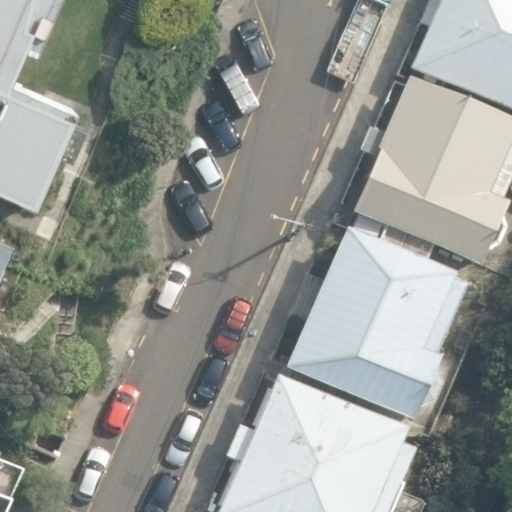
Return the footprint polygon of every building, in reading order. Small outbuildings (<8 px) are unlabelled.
[(0,0),(0,200),(23,210),(47,157),(64,164),(82,127),(67,121),(73,108),(3,77),(8,67),(14,69),(19,55),(25,57),(49,0),(0,0)] [(426,30),(406,72),(511,122),(511,0),(430,0),(418,26),(426,30)] [(429,254),(473,275),(481,257),(492,255),(498,237),(496,228),(503,211),(497,209),(510,177),(511,177),(511,127),(406,80),(382,136),(368,130),(357,154),(374,161),(349,218),(354,221),(349,233),(375,245),(374,247),(423,269),(429,254)] [(343,232),(281,374),(404,431),(409,419),(426,411),(433,394),(428,376),(433,368),(428,365),(463,292),(448,285),(450,281),(423,269),(374,247),(343,232)] [(215,511),(390,511),(400,490),(398,489),(412,456),(397,449),(403,437),(275,379),(269,392),(266,391),(249,429),(253,430),(251,434),(238,428),(224,459),(239,465),(237,470),(232,468),(214,508),(217,509),(215,511)] [(0,477),(12,452),(0,446),(0,477)]
